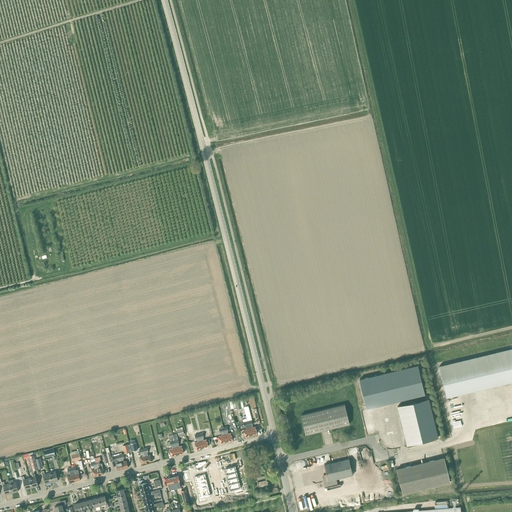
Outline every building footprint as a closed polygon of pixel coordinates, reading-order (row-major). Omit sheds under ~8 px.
[(511,382),(511,350),(511,348),(439,366),(446,398),(511,382)] [(366,409),(425,394),(418,365),(359,379),(366,409)] [(397,406),(407,445),(438,438),(429,399),(397,406)] [(305,435),(349,424),(345,404),(301,415),(305,435)] [(452,408),(454,415),(465,412),(463,405),(452,408)] [(244,407),(247,421),(251,435),(257,434),(255,427),(252,427),(252,426),(252,425),(252,424),(253,424),(248,406),(244,407)] [(227,427),(226,423),(222,424),(223,428),(226,442),(232,440),(230,433),(228,434),(227,432),(228,432),(228,431),(227,427)] [(226,442),(223,428),(222,424),(218,425),(218,429),(219,429),(220,433),(220,434),(221,433),(222,435),(219,436),(221,443),(226,442)] [(202,448),(198,434),(197,431),(194,432),(194,435),(196,439),(196,440),(197,440),(197,442),(194,443),(196,450),(202,448)] [(198,434),(202,448),(208,446),(206,439),(203,440),(203,438),(203,437),(204,437),(203,433),(198,434)] [(174,441),(172,434),(168,435),(170,442),(171,446),(171,447),(172,446),(172,448),(170,449),(171,456),(177,454),(174,441)] [(177,454),(183,453),(181,446),(179,447),(178,445),(179,445),(178,444),(179,443),(178,440),(174,441),(177,454)] [(45,457),(55,455),(53,448),(43,450),(45,457)] [(147,462),(152,461),(151,459),(152,459),(152,456),(151,456),(150,454),(147,455),(147,452),(148,452),(147,448),(143,449),(147,462)] [(73,461),(81,459),(79,450),(71,452),(73,461)] [(33,455),(33,453),(29,454),(30,455),(29,456),(33,470),(37,469),(34,455),(33,455)] [(123,469),(128,467),(128,465),(128,462),(127,463),(126,461),(124,461),(123,458),(124,458),(123,454),(119,455),(123,469)] [(117,470),(123,469),(119,455),(112,457),(113,461),(115,460),(116,466),(115,466),(116,468),(117,468),(117,470)] [(100,463),(99,460),(100,460),(100,456),(94,458),(95,461),(99,475),(104,474),(104,472),(104,471),(104,469),(103,469),(101,463),(100,463)] [(43,468),(40,458),(35,459),(38,469),(43,468)] [(99,475),(95,461),(94,458),(90,459),(91,462),(92,466),(93,466),(94,469),(92,470),(92,472),(91,472),(92,475),(93,475),(93,477),(99,475)] [(450,482),(444,458),(396,469),(402,494),(450,482)] [(336,479),(352,475),(349,459),(324,465),(326,475),(323,475),(322,477),(324,485),(326,486),(336,484),(337,483),(336,479)] [(234,466),(224,469),(226,475),(236,473),(234,466)] [(75,481),(80,480),(80,478),(80,475),(79,475),(78,473),(79,473),(78,469),(76,470),(75,467),(71,468),(75,481)] [(52,482),(49,473),(44,474),(44,471),(41,472),(42,475),(43,474),(45,484),(52,482)] [(52,482),(58,481),(55,471),(49,473),(52,482)] [(35,476),(34,473),(32,474),(32,477),(29,478),(32,488),(38,486),(35,476)] [(205,474),(195,476),(197,482),(207,480),(205,474)] [(171,476),(175,488),(181,487),(178,475),(175,476),(175,475),(171,476)] [(258,487),(268,484),(267,479),(266,479),(266,475),(256,477),(257,481),(258,487)] [(32,488),(29,478),(24,479),(24,476),(21,477),(22,480),(23,480),(25,489),(32,488)] [(169,490),(175,488),(171,476),(168,477),(168,478),(166,478),(169,490)] [(12,493),(9,483),(4,484),(4,481),(1,482),(2,485),(3,485),(5,495),(12,493)] [(12,493),(18,491),(15,482),(9,483),(12,493)] [(238,482),(228,485),(230,491),(235,490),(236,493),(242,491),(241,488),(239,488),(238,482)] [(146,483),(139,485),(141,491),(148,489),(151,488),(150,486),(147,487),(146,483)] [(117,497),(125,495),(123,488),(116,490),(117,495),(113,496),(114,499),(118,498),(117,497)] [(201,498),(199,499),(200,502),(206,501),(205,497),(210,496),(209,490),(199,492),(201,498)] [(119,503),(127,501),(125,495),(117,497),(118,498),(119,501),(115,502),(115,504),(119,503)] [(106,508),(108,507),(107,503),(105,496),(98,498),(101,505),(105,504),(106,508)] [(102,509),(101,505),(98,498),(92,499),(95,507),(99,506),(100,509),(102,509)] [(96,510),(95,507),(92,499),(86,501),(89,509),(89,508),(93,507),(94,511),(96,510)] [(90,511),(89,508),(89,509),(86,501),(80,502),(83,510),(87,509),(88,511),(90,511)] [(120,509),(128,507),(127,501),(119,503),(120,507),(116,508),(117,510),(121,510),(120,509)] [(84,511),(83,510),(80,502),(74,504),(76,511),(81,510),(81,511),(84,511)]
